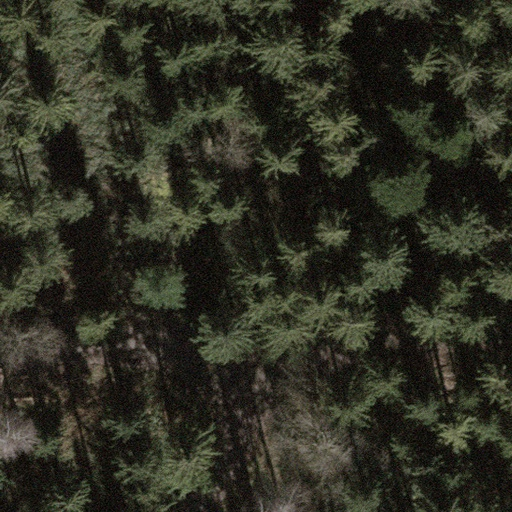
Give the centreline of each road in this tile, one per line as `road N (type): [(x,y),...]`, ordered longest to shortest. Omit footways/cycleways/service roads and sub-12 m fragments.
road 1 (track): [(189,511),(301,334),(511,320)]
road 2 (track): [(301,334),(0,353)]
